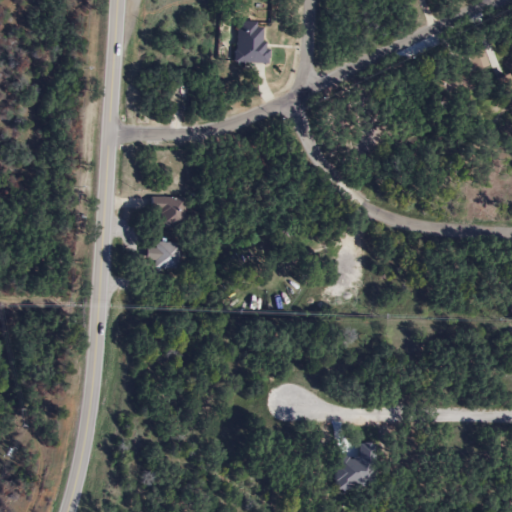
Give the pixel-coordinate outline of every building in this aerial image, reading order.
[(262,63),(264,24),(234,22),(233,62),(262,63)] [(470,71),(485,68),(481,51),(466,54),(470,71)] [(439,96),(470,89),(467,70),(434,77),(439,96)] [(149,227),(181,227),(181,198),(149,197),(149,227)] [(174,242),(152,242),(152,248),(142,248),(142,268),(174,268),(174,242)]
